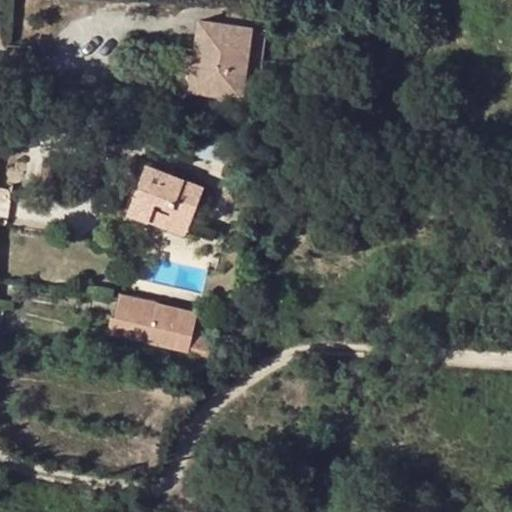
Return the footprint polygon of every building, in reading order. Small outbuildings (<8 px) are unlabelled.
[(249,46),(252,19),(201,14),(197,44),(201,44),(200,55),(196,54),(193,87),(265,94),(271,48),(249,46)] [(271,48),(274,22),(252,19),(249,46),(271,48)] [(196,134),(191,154),(252,169),(257,148),(196,134)] [(155,210),(191,225),(206,187),(150,165),(130,213),(150,222),(155,210)] [(155,210),(150,222),(186,236),(191,225),(155,210)] [(193,334),(151,324),(156,303),(119,295),(114,317),(109,316),(105,333),(188,352),(193,334)] [(193,334),(198,313),(156,303),(151,324),(193,334)] [(27,481),(99,495),(102,478),(63,470),(62,476),(29,469),(27,481)]
